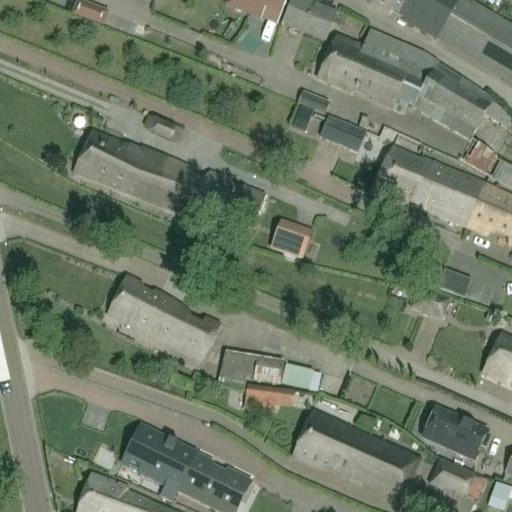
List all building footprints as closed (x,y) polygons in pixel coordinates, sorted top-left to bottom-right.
[(279,23),(288,0),(248,0),(245,9),(279,23)] [(325,43),(336,14),(301,0),(291,0),(282,25),(325,43)] [(371,0),(368,5),(405,26),(406,25),(435,42),(436,41),(511,85),(511,28),(465,0),(371,0)] [(420,55),(370,34),(362,50),(336,39),(318,81),(353,96),(356,90),(373,97),(371,104),(392,113),(392,111),(402,115),(407,107),(469,144),(484,117),(506,130),(511,122),(491,106),(493,102),(420,55)] [(302,94),(297,106),(325,117),(329,104),(302,94)] [(143,127),(149,132),(148,135),(169,143),(170,142),(179,146),(185,133),(175,130),(176,129),(155,120),(154,121),(147,117),(143,127)] [(366,135),(328,119),(319,140),(357,157),(366,135)] [(140,154),(93,135),(73,176),(215,227),(219,218),(254,230),(264,197),(245,190),(241,197),(230,192),(232,184),(209,174),(204,182),(193,177),(192,172),(141,151),(140,154)] [(426,214),(464,229),(481,185),(456,175),(457,174),(423,160),(421,162),(392,150),(373,198),(410,213),(414,206),(425,211),(426,214)] [(511,172),(500,167),(493,181),(511,191),(511,172)] [(511,197),(481,185),(464,229),(476,234),(484,237),(494,234),(505,240),(507,247),(511,249),(511,197)] [(312,233),(281,223),(271,252),(301,262),(312,233)] [(150,297),(141,293),(142,288),(126,280),(107,317),(133,329),(133,330),(202,362),(219,328),(206,321),(202,328),(189,321),(188,313),(166,299),(154,294),(150,297)] [(443,323),(450,302),(417,291),(410,311),(443,323)] [(511,342),(500,337),(482,376),(511,389),(511,342)] [(253,383),(280,388),(283,365),(256,361),(253,383)] [(292,409),(294,393),(279,392),(247,387),(244,402),(277,407),(292,409)] [(436,411),(423,439),(474,463),(480,449),(485,451),(491,439),(486,437),(488,433),(463,421),(462,423),(436,411)] [(404,495),(419,462),(312,414),(293,459),(320,471),(322,464),(337,471),(335,474),(349,480),(350,478),(383,493),(388,488),(404,495)] [(177,494),(196,457),(141,429),(122,467),(166,489),(161,499),(172,505),(177,494)] [(213,465),(196,457),(177,494),(213,511),(236,511),(250,484),(226,472),(223,475),(213,471),(213,465)] [(443,491),(466,501),(467,499),(477,503),(486,482),(475,477),(475,476),(440,461),(428,488),(441,494),(443,491)] [(166,511),(125,495),(126,492),(90,477),(77,511),(166,511)] [(484,510),(491,511),(505,511),(511,491),(492,485),(484,510)]
